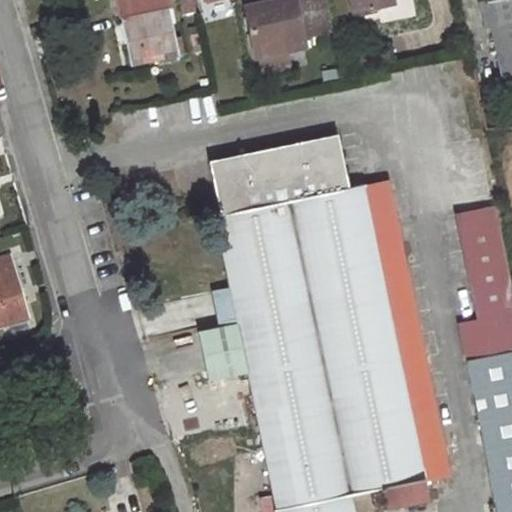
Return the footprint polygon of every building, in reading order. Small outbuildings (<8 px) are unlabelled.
[(66,0),(48,0),(54,22),(71,17),(66,0)] [(206,0),(207,0),(208,0),(214,16),(233,11),(230,0),(206,0)] [(259,4),(245,7),(246,10),(252,37),(256,55),(258,55),(285,49),(303,45),(302,37),(318,34),(312,0),(278,0),(275,1),(259,4)] [(325,0),(312,0),(318,34),(332,31),(325,0)] [(351,0),(354,12),(392,4),(391,0),(351,0)] [(511,0),(500,0),(486,3),(501,77),(511,74),(511,0)] [(169,9),(121,19),(125,41),(130,65),(178,56),(169,9)] [(246,10),(229,14),(235,41),(252,37),(246,10)] [(285,49),(258,55),(262,71),(289,65),(285,49)] [(354,511),(351,495),(371,491),(375,510),(428,499),(424,480),(450,474),(395,222),(373,227),(364,185),(347,188),(335,136),(210,162),(221,215),(212,217),(230,297),(236,326),(247,377),(276,511),(511,511),(511,350),(464,360),(494,511),(354,511)] [(386,180),(364,185),(373,227),(395,222),(386,180)] [(456,325),(464,360),(511,350),(511,295),(494,207),(453,215),(476,320),(456,325)] [(6,256),(0,257),(0,323),(6,322),(26,316),(18,286),(13,270),(11,271),(6,256)] [(230,297),(220,299),(226,328),(236,326),(230,297)] [(26,316),(6,322),(10,335),(30,328),(26,316)] [(226,328),(197,335),(208,386),(247,377),(236,326),(226,328)] [(53,404),(29,411),(33,426),(57,418),(53,404)]
